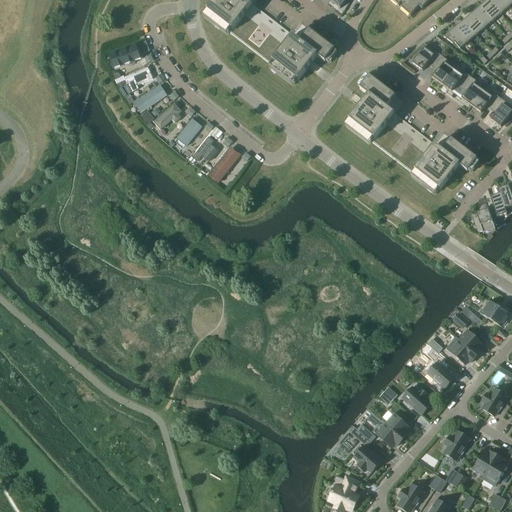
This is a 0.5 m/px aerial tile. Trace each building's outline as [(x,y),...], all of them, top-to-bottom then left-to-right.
[(208,12),(205,15),(295,84),(297,80),(298,81),(317,57),(325,63),(335,50),(309,31),(300,42),(245,0),(215,0),(207,11),(208,12)] [(330,0),(330,1),(340,9),(348,0),(330,0)] [(390,0),(399,7),(401,4),(404,6),(401,9),(410,17),(419,7),(422,10),(430,0),(390,0)] [(488,0),(480,7),(493,22),(501,15),(488,0)] [(502,0),(488,0),(501,15),(509,8),(502,0)] [(480,7),(472,14),(485,29),(493,22),(480,7)] [(472,14),(464,21),(476,36),(485,29),(472,14)] [(464,21),(455,28),(468,43),(476,36),(464,21)] [(468,43),(455,28),(444,38),(453,45),(454,43),(460,50),(468,43)] [(146,43),(139,46),(142,54),(149,51),(146,43)] [(427,65),(432,69),(441,56),(426,46),(412,65),(422,72),(427,65)] [(138,47),(106,57),(111,73),(144,62),(138,47)] [(150,56),(145,59),(148,64),(153,62),(150,56)] [(432,79),(442,86),(456,67),(441,56),(432,69),(437,72),(432,79)] [(456,86),(461,90),(470,77),(456,67),(442,86),(452,93),(456,86)] [(147,68),(123,78),(126,88),(151,77),(147,68)] [(161,76),(156,79),(160,84),(165,81),(161,76)] [(369,77),(360,90),(368,96),(349,120),(350,121),(347,124),(364,137),(420,180),(437,193),(439,190),(440,191),(459,166),(467,172),(477,160),(451,140),(442,151),(397,116),(394,114),(386,108),(395,97),(369,77)] [(461,100),(471,107),(485,88),(484,88),(482,91),(474,85),(476,82),(470,77),(461,90),(466,93),(461,100)] [(161,87),(139,100),(146,111),(168,98),(161,87)] [(485,107),(490,111),(499,98),(485,88),(471,107),(481,114),(485,107)] [(174,93),(170,97),(174,101),(178,97),(174,93)] [(511,107),(499,98),(490,111),(495,114),(491,121),(501,128),(511,112),(511,107)] [(173,106),(153,122),(160,129),(179,113),(173,106)] [(190,109),(186,114),(191,117),(195,113),(190,109)] [(147,125),(153,120),(147,113),(141,118),(147,125)] [(191,121),(177,140),(186,149),(202,129),(191,121)] [(208,124),(205,129),(209,132),(213,128),(208,124)] [(215,128),(210,135),(215,139),(220,132),(216,128),(215,128)] [(227,139),(223,144),(228,148),(232,143),(227,139)] [(210,140),(190,163),(195,167),(203,158),(211,163),(220,153),(212,146),(214,143),(210,140)] [(232,149),(208,178),(217,186),(242,156),(232,149)] [(250,158),(246,154),(242,159),(246,162),(250,158)] [(508,187),(498,190),(507,215),(505,210),(511,207),(511,197),(507,184),(507,185),(508,187)] [(493,206),(487,208),(495,231),(492,220),(507,215),(498,190),(499,195),(490,198),(493,206)] [(495,231),(487,208),(486,208),(487,211),(476,214),(477,218),(473,219),(475,228),(476,228),(478,233),(482,232),(483,235),(495,231)] [(508,317),(509,315),(502,310),(503,309),(497,306),(496,307),(489,302),(481,315),(501,328),(502,325),(504,326),(509,318),(508,317)] [(468,319),(479,328),(483,324),(472,314),(468,319)] [(460,315),(453,322),(463,330),(469,323),(460,315)] [(456,339),(476,358),(482,352),(479,350),(483,345),(467,332),(459,341),(456,339)] [(476,358),(456,339),(447,350),(465,366),(469,362),(471,364),(476,358)] [(432,340),(427,346),(438,355),(443,350),(432,340)] [(432,361),(420,374),(431,383),(434,381),(445,391),(455,379),(448,374),(449,373),(444,368),(443,369),(440,366),(445,361),(438,355),(427,346),(422,352),(432,361)] [(389,388),(384,394),(392,401),(397,395),(389,388)] [(418,394),(412,388),(402,399),(408,405),(407,406),(413,411),(414,410),(422,417),(432,406),(425,400),(428,397),(421,391),(418,394)] [(507,393),(498,388),(496,391),(494,390),(490,397),(486,395),(481,403),(485,405),(482,410),(494,418),(499,411),(500,411),(504,405),(502,404),(507,398),(505,397),(507,393)] [(392,401),(384,394),(380,399),(388,406),(392,401)] [(372,414),(367,420),(377,429),(373,433),(376,435),(392,449),(395,445),(398,447),(403,441),(382,423),(372,414)] [(382,418),(380,420),(382,422),(382,423),(403,441),(408,435),(406,433),(410,429),(394,415),(393,416),(387,422),(382,418)] [(361,427),(357,432),(359,434),(371,444),(375,439),(361,427)] [(352,431),(350,433),(367,448),(371,444),(359,434),(357,432),(354,429),(352,431)] [(449,437),(444,446),(448,448),(444,454),(456,462),(460,455),(462,456),(465,450),(464,449),(470,440),(457,433),(453,439),(449,437)] [(355,457),(354,458),(360,464),(357,467),(364,473),(367,470),(371,474),(381,463),(375,457),(376,456),(370,452),(369,453),(363,447),(362,449),(359,446),(352,454),(355,457)] [(482,480),(483,480),(497,457),(490,453),(492,454),(490,456),(484,452),(473,470),(484,477),(482,480)] [(497,457),(483,480),(494,487),(496,484),(507,466),(501,462),(502,460),(504,461),(497,457)] [(445,481),(451,485),(458,474),(452,470),(445,481)] [(458,474),(451,485),(456,488),(463,477),(458,474)] [(429,487),(434,491),(442,480),(436,476),(429,487)] [(355,491),(359,484),(346,478),(345,482),(336,477),(332,486),(336,487),(329,502),(336,505),(334,509),(340,511),(343,511),(345,509),(350,511),(352,511),(359,497),(352,494),(354,491),(355,491)] [(442,480),(434,491),(440,494),(447,483),(442,480)] [(419,500),(424,493),(411,485),(407,492),(404,490),(398,498),(402,500),(397,507),(404,511),(411,511),(415,506),(417,507),(421,501),(419,500)] [(489,507),(494,510),(501,498),(495,495),(489,507)] [(474,500),(469,497),(462,508),(468,511),(474,500)] [(501,498),(494,510),(498,511),(500,511),(506,501),(501,498)] [(447,511),(449,509),(437,501),(433,508),(431,507),(428,511),(447,511)]
